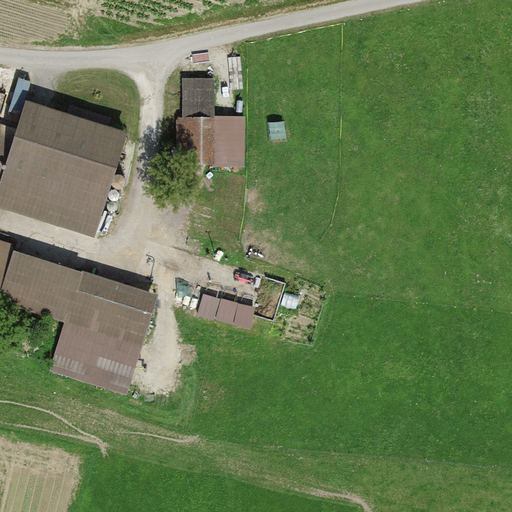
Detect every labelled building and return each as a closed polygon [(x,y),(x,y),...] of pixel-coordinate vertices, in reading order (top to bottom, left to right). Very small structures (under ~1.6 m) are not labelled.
[(218,84),(183,84),(184,169),(248,169),(248,121),(218,121),(218,84)] [(23,120),(30,88),(17,86),(10,117),(23,120)] [(0,123),(0,207),(98,239),(132,138),(32,105),(23,131),(0,123)] [(166,299),(0,248),(0,308),(149,354),(166,299)] [(206,293),(200,314),(252,328),(258,307),(206,293)]
